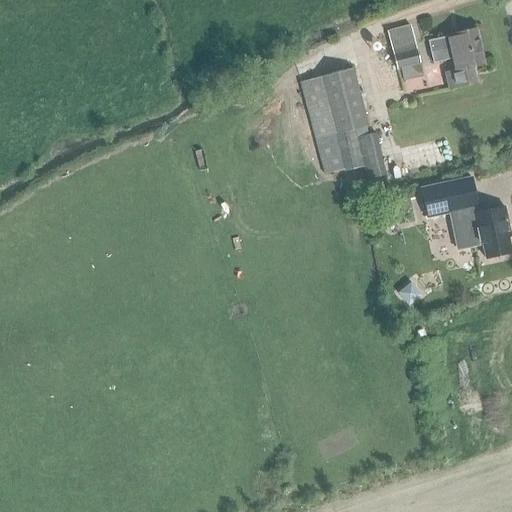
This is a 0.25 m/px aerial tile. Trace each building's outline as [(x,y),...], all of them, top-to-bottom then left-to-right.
[(387,34),(397,71),(420,66),(410,28),(387,34)] [(447,37),(427,42),(432,63),(452,59),(454,71),(444,73),(448,90),(476,83),(472,68),(484,65),(476,30),(447,37)] [(300,84),(315,142),(324,175),(345,170),(346,173),(363,168),(367,181),(385,177),(375,135),(356,139),(354,132),(367,128),(352,71),(300,84)] [(471,178),(420,189),(426,218),(453,213),(471,209),(477,208),(471,178)] [(456,224),(452,225),(457,249),(479,244),(481,244),(485,260),(511,254),(507,238),(510,237),(504,208),(478,213),(472,214),(471,209),(453,213),(456,224)] [(410,287),(401,294),(408,302),(417,295),(410,287)]
